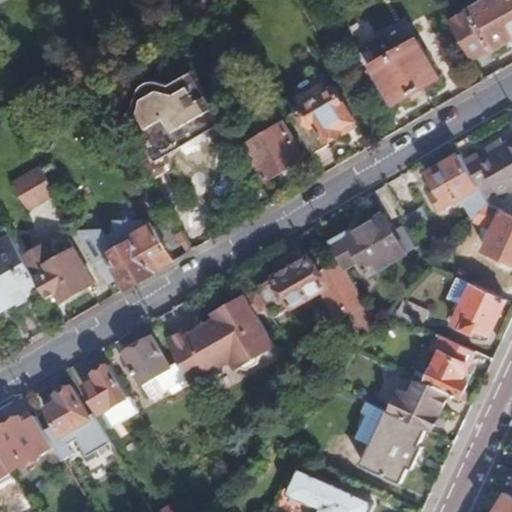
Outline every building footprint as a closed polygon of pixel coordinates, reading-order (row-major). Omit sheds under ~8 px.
[(511,0),(488,0),(454,20),(476,59),(496,47),(497,48),(511,38),(511,0)] [(374,3),(360,12),(370,29),(385,19),(374,3)] [(421,39),(376,65),(398,102),(443,77),(421,39)] [(148,134),(136,141),(148,162),(157,178),(170,169),(164,158),(193,141),(194,133),(207,124),(212,130),(227,122),(198,71),(174,84),(165,81),(160,80),(152,83),(148,86),(144,91),(138,111),(146,112),(146,119),(151,120),(148,134)] [(298,95),(303,105),(309,101),(307,98),(328,84),(326,79),(298,95)] [(305,107),(293,115),(315,154),(333,144),(331,140),(346,131),(345,128),(359,120),(340,85),(331,90),(328,84),(307,98),(309,101),(303,105),(305,107)] [(270,107),(265,111),(275,128),(280,124),(276,116),(270,107)] [(137,114),(148,134),(151,120),(146,119),(146,112),(138,111),(137,114)] [(275,128),(265,111),(237,127),(268,181),(306,158),(285,121),(280,124),(275,128)] [(280,124),(285,121),(281,113),(276,116),(280,124)] [(194,133),(193,141),(212,130),(207,124),(194,133)] [(212,130),(193,141),(202,146),(216,137),(212,130)] [(501,142),(467,162),(470,167),(481,161),(504,147),(501,142)] [(511,142),(504,147),(481,161),(491,181),(502,200),(511,194),(511,142)] [(467,162),(462,154),(431,173),(445,193),(438,197),(445,210),(465,199),(482,189),(481,188),(470,167),(467,162)] [(470,167),(481,188),(491,181),(481,161),(470,167)] [(57,193),(42,166),(15,182),(30,209),(57,193)] [(482,189),(465,199),(477,219),(490,204),(482,189)] [(419,201),(403,210),(409,220),(425,211),(419,201)] [(511,265),(511,214),(505,211),(486,253),(511,265)] [(352,231),(334,241),(350,268),(368,257),(376,273),(412,252),(388,213),(353,233),(352,231)] [(111,257),(129,287),(176,260),(155,225),(134,237),(137,242),(111,257)] [(37,276),(15,237),(0,244),(0,309),(42,286),(37,276)] [(47,269),(37,276),(42,286),(50,299),(60,292),(67,301),(99,281),(78,246),(45,264),(47,269)] [(313,256),(262,287),(279,316),(331,287),(324,275),(330,272),(321,258),(317,261),(313,256)] [(464,303),(473,283),(457,276),(448,295),(464,303)] [(491,334),(507,301),(473,283),(464,303),(454,324),(475,333),(478,328),(491,334)] [(191,329),(170,341),(182,362),(192,378),(196,385),(236,361),(239,365),(251,370),(261,364),(264,354),(279,346),(249,295),(229,307),(232,313),(220,319),(194,335),(191,329)] [(397,316),(421,326),(427,311),(404,300),(397,316)] [(382,323),(370,302),(353,312),(368,339),(382,323)] [(216,314),(220,319),(232,313),(229,307),(216,314)] [(192,378),(182,362),(174,368),(157,337),(128,353),(154,401),(192,378)] [(463,381),(476,352),(448,339),(427,386),(449,396),(460,401),(468,383),(463,381)] [(141,412),(113,364),(98,373),(101,380),(89,388),(105,414),(109,412),(122,434),(128,432),(122,422),(141,412)] [(441,413),(449,396),(427,386),(418,382),(412,396),(402,392),(391,414),(427,431),(436,411),(441,413)] [(50,409),(66,437),(95,419),(77,388),(60,398),(62,402),(50,409)] [(421,448),(428,431),(427,431),(391,414),(368,404),(363,416),(368,418),(360,435),(375,442),(373,447),(365,466),(404,484),(411,469),(415,471),(425,449),(421,448)] [(0,449),(6,459),(13,472),(52,448),(35,420),(30,423),(25,416),(0,430),(0,449)] [(358,440),(373,447),(375,442),(360,435),(358,440)] [(0,482),(14,474),(13,472),(6,459),(0,463),(0,482)] [(492,482),(511,494),(511,491),(511,472),(500,467),(492,482)] [(288,478),(274,511),(368,511),(372,502),(299,473),(296,481),(288,478)] [(7,511),(36,511),(14,474),(0,482),(0,511),(1,511),(6,510),(7,511)] [(511,511),(511,494),(500,511),(511,511)]
